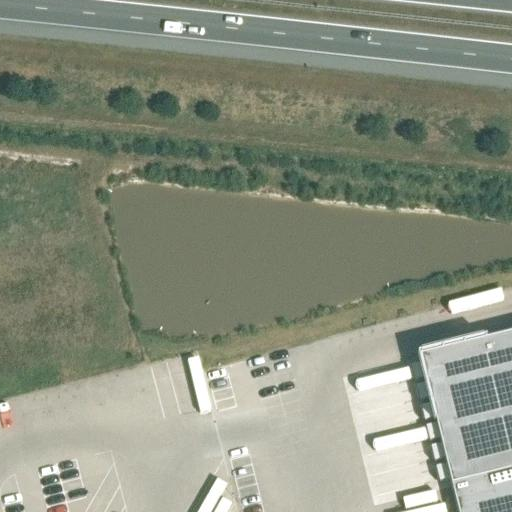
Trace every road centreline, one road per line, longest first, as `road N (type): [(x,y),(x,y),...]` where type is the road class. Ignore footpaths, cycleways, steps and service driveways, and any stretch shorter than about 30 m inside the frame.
road 1 (motorway): [(0,5),(511,61)]
road 2 (unknown): [(307,511),(278,441),(286,403),(312,379),(361,358),(511,309)]
